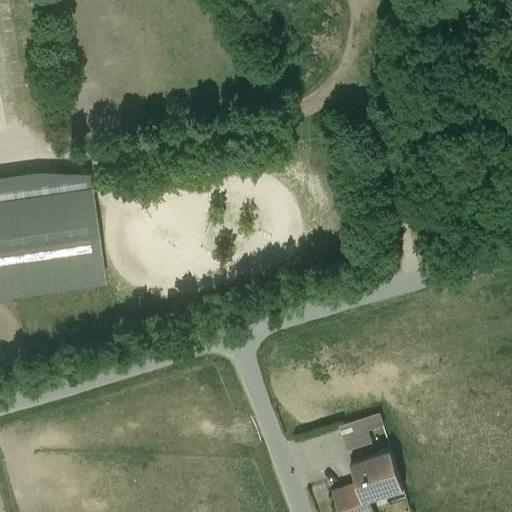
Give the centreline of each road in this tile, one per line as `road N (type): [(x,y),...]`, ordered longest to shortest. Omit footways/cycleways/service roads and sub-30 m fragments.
road 1 (residential): [(511,251),(238,333)]
road 2 (residential): [(238,333),(0,405)]
road 3 (track): [(421,278),(369,96)]
road 4 (unclassified): [(238,333),(302,511)]
